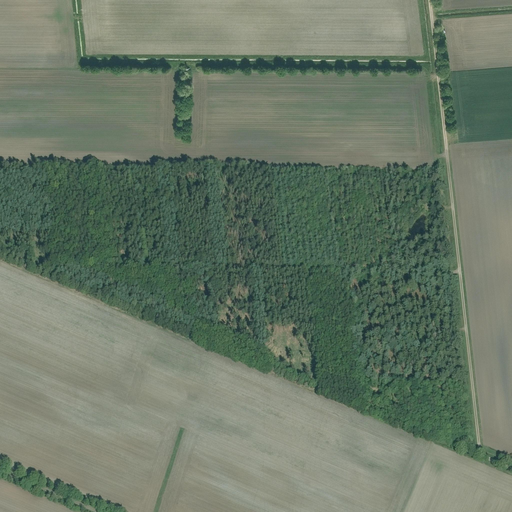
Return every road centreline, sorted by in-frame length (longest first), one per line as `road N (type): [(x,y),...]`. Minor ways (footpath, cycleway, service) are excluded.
road 1 (track): [(430,0),(481,452),(511,465)]
road 2 (track): [(461,272),(64,267)]
